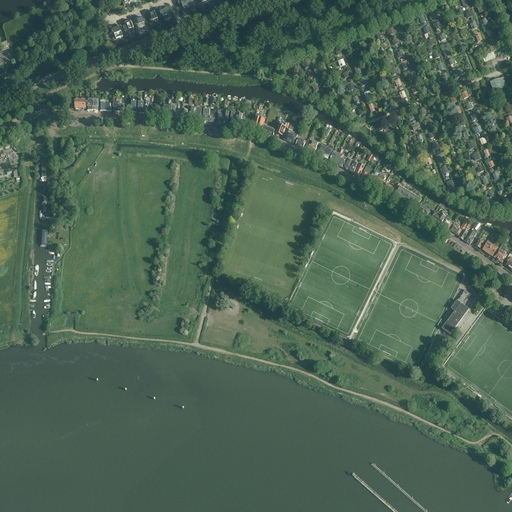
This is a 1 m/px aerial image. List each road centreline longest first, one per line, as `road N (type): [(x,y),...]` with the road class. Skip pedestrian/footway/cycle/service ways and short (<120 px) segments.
road 1 (residential): [(511,280),(333,167),(254,134),(79,114),(72,122),(37,117),(0,131)]
road 2 (tertiary): [(0,104),(117,50),(184,30)]
